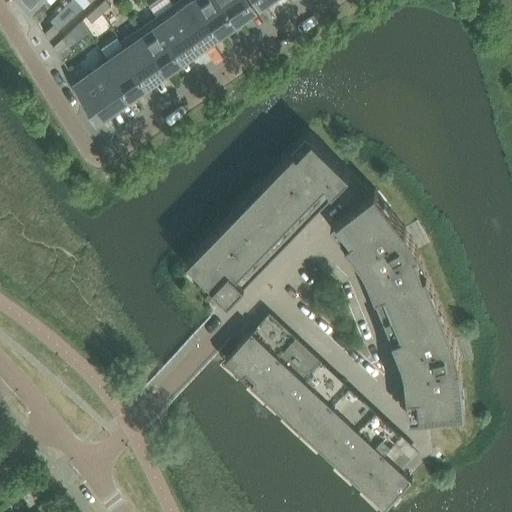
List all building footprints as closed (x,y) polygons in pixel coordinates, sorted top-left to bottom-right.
[(24,0),(30,8),(37,0),(24,0)] [(111,4),(107,0),(103,0),(96,7),(102,13),(111,4)] [(201,42),(219,30),(198,0),(178,0),(174,3),(201,42)] [(198,0),(219,30),(237,17),(224,0),(198,0)] [(224,0),(237,17),(256,4),(252,0),(224,0)] [(174,3),(156,16),(184,55),(201,42),(174,3)] [(87,15),(92,21),(102,13),(96,7),(87,15)] [(156,16),(139,28),(166,67),(184,55),(156,16)] [(44,32),(49,39),(59,29),(54,23),(44,32)] [(121,40),(126,47),(148,79),(166,67),(139,28),(121,40)] [(57,52),(68,43),(63,37),(53,45),(57,52)] [(148,79),(126,47),(108,60),(131,92),(148,79)] [(96,104),(106,96),(112,105),(131,92),(108,60),(77,82),(89,102),(90,102),(92,106),(96,103),(96,104)] [(371,189),(309,130),(188,256),(229,295),(253,270),(244,262),(309,193),(310,194),(325,179),(349,208),(331,222),(363,262),(363,261),(406,367),(405,367),(410,417),(466,411),(461,362),(454,337),(418,249),(405,225),(375,186),(371,189)] [(225,357),(386,505),(413,476),(252,327),(225,357)]
